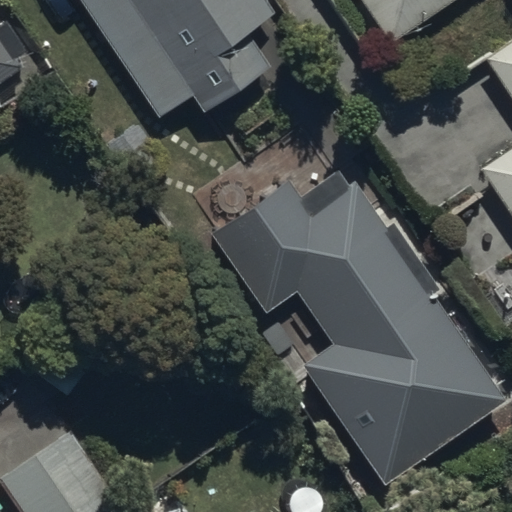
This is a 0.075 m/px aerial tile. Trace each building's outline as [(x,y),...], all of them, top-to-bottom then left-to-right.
[(268,15),(257,0),(98,0),(121,32),(101,46),(144,109),(137,114),(187,188),(229,159),(239,174),(308,128),(243,32),(268,15)] [(451,0),(355,0),(385,44),(451,0)] [(511,0),(501,0),(511,15),(511,40),(481,62),(511,106),(511,144),(476,169),(511,222),(511,0)] [(0,82),(23,67),(20,62),(29,56),(5,21),(0,24),(0,82)] [(500,402),(428,298),(435,293),(387,223),(379,228),(349,184),(343,189),(332,173),(295,199),(281,179),(203,233),(260,315),(291,294),(328,347),(296,369),(378,487),(500,402)] [(67,431),(0,477),(0,484),(19,511),(97,511),(115,500),(67,431)]
